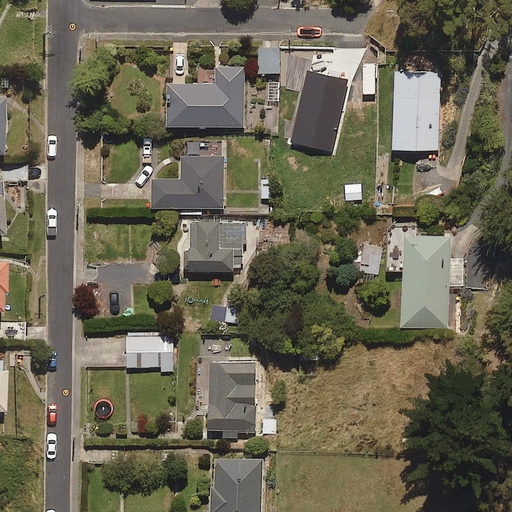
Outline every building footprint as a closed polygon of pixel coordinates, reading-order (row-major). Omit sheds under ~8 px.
[(280,73),(280,48),(259,48),(259,73),(280,73)] [(244,126),(244,66),(215,66),(215,83),(166,82),(166,125),(244,126)] [(392,148),(439,150),(440,70),(394,69),(392,148)] [(361,78),(312,79),(314,161),(326,160),(326,165),(376,163),(375,145),(363,146),(361,78)] [(151,207),(224,208),(224,156),(181,155),(180,178),(152,178),(151,207)] [(219,224),(219,219),(191,219),(191,251),(188,251),(188,271),(233,271),(233,254),(246,254),(246,224),(219,224)] [(394,225),(393,250),(404,250),(401,326),(447,328),(449,285),(462,285),(463,259),(450,258),(451,237),(417,235),(418,226),(394,225)] [(359,271),(377,275),(383,247),(364,243),(359,271)] [(237,324),(240,301),(224,299),(221,322),(237,324)] [(173,366),(173,335),(127,334),(127,366),(173,366)] [(255,432),(256,363),(209,362),(208,429),(224,429),(224,438),(237,439),(237,432),(255,432)] [(261,511),(262,459),(212,458),(210,511),(261,511)]
